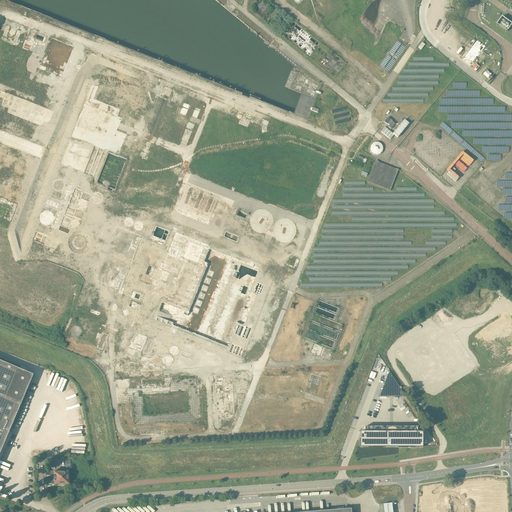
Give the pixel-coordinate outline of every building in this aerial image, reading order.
[(509,30),(511,25),(511,20),(503,15),(498,23),(509,30)] [(486,56),(495,62),(499,57),(491,50),(486,56)] [(186,115),(190,104),(184,102),(180,113),(186,115)] [(391,129),(395,124),(392,121),(393,121),(388,117),(384,122),(389,126),(388,127),(391,129)] [(393,134),(398,137),(411,121),(406,118),(393,134)] [(390,139),(394,135),(385,127),(381,132),(390,139)] [(373,143),(372,143),(371,144),(370,145),(370,147),(370,148),(370,149),(370,151),(371,152),(371,153),(372,154),(373,154),(374,155),(375,155),(376,155),(378,155),(379,155),(380,154),(381,153),(382,152),(383,151),(382,151),(383,150),(383,149),(383,148),(383,147),(382,146),(382,145),(381,144),(380,143),(379,143),(378,142),(377,142),(376,142),(375,142),(374,142),(373,143)] [(372,172),(367,183),(370,184),(370,183),(387,190),(387,191),(390,192),(399,170),(396,169),(378,162),(378,161),(376,160),(372,172)] [(456,182),(458,179),(448,172),(446,174),(456,182)] [(196,334),(234,349),(266,267),(210,245),(213,261),(178,247),(172,252),(84,218),(87,209),(80,206),(81,202),(73,199),(67,213),(72,215),(69,218),(83,235),(77,236),(73,246),(65,236),(47,240),(45,245),(80,259),(86,243),(94,284),(115,292),(117,307),(130,312),(143,281),(159,301),(202,318),(196,334)] [(495,212),(491,216),(496,220),(500,216),(495,212)] [(502,217),(498,222),(502,226),(506,221),(502,217)] [(395,228),(395,227),(456,226),(456,223),(324,224),(324,226),(326,228),(322,230),(322,239),(327,239),(327,240),(319,243),(328,243),(328,250),(335,250),(330,252),(331,254),(327,256),(334,256),(335,257),(333,261),(335,262),(362,262),(384,253),(384,254),(396,238),(398,237),(397,236),(398,235),(396,234),(401,232),(395,228)] [(478,335),(496,361),(511,350),(511,320),(508,315),(478,335)] [(337,341),(340,324),(332,322),(329,337),(328,340),(327,347),(333,348),(334,341),(337,341)] [(315,342),(311,352),(322,356),(326,346),(315,342)] [(0,454),(33,375),(0,360),(0,454)] [(360,432),(360,447),(423,447),(423,432),(418,432),(418,427),(365,427),(365,432),(360,432)] [(51,473),(51,477),(52,485),(69,484),(68,472),(51,473)]
